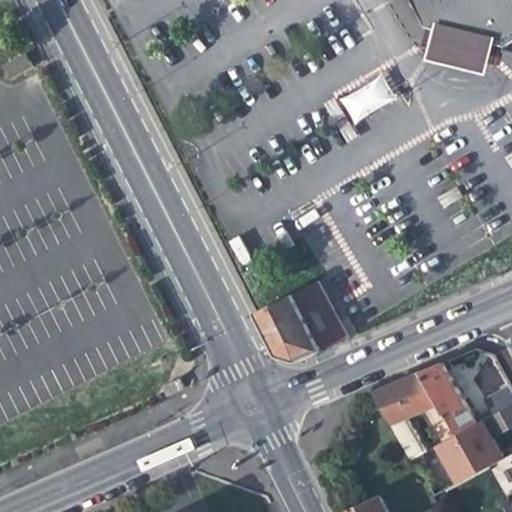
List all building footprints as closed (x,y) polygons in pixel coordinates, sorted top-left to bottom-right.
[(511,0),(410,0),(425,24),(439,28),(446,29),(441,49),(479,59),(484,39),(506,44),(511,39),(511,0)] [(0,68),(7,80),(29,68),(21,54),(0,65),(0,68)] [(319,349),(350,337),(315,280),(256,311),(277,353),(296,359),(319,349)] [(453,368),(449,360),(443,362),(448,370),(453,368)] [(467,405),(448,370),(443,362),(421,372),(439,403),(447,415),(467,405)] [(407,417),(424,409),(439,403),(421,372),(405,379),(375,392),(412,459),(425,452),(407,417)] [(485,400),(493,414),(511,403),(511,386),(485,400)] [(511,426),(511,403),(493,414),(483,420),(478,423),(457,434),(440,444),(431,449),(425,452),(412,459),(433,497),(505,459),(494,437),(511,426)] [(424,409),(440,444),(457,434),(447,415),(439,403),(424,409)] [(472,403),(467,405),(447,415),(457,434),(478,423),(483,420),(477,410),(472,403)] [(387,511),(378,495),(343,511),(387,511)]
